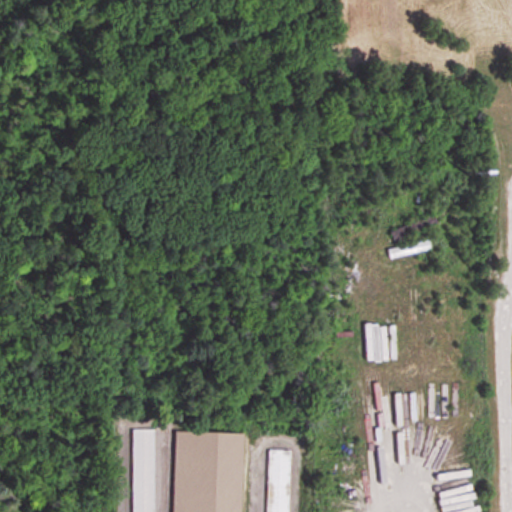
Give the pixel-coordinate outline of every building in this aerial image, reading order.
[(387,231),(391,240),(435,225),(431,215),(387,231)] [(404,245),(406,255),(448,247),(446,237),(404,245)] [(466,275),(419,274),(419,284),(466,285),(466,275)] [(130,511),(151,511),(152,430),(131,430),(130,511)] [(170,511),(239,511),(241,434),(173,433),(170,511)] [(286,511),(288,451),(266,451),(264,511),(286,511)]
